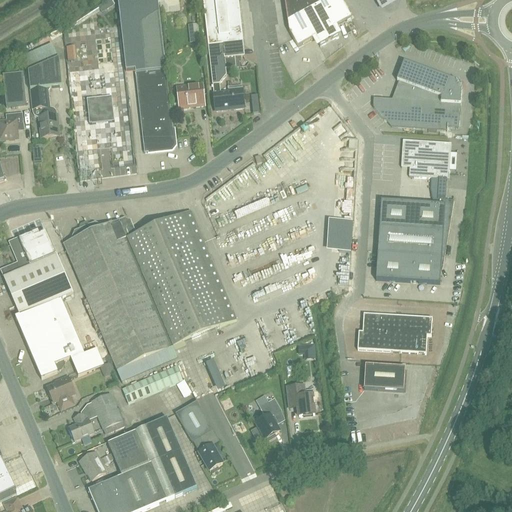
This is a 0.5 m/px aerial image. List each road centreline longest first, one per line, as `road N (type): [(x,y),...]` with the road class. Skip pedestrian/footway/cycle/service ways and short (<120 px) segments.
road 1 (unclassified): [(395,409),(352,409),(340,331),(360,291),(370,142),(325,82)]
road 2 (secondary): [(409,511),(474,372),(511,212)]
road 3 (unclassified): [(0,216),(170,188),(215,168),(274,121)]
road 4 (unclassified): [(325,82),(417,22),(492,20)]
road 5 (unclassified): [(66,511),(0,348)]
road 6 (unclassified): [(186,511),(334,455)]
road 7 (unclassified): [(255,0),(274,121)]
